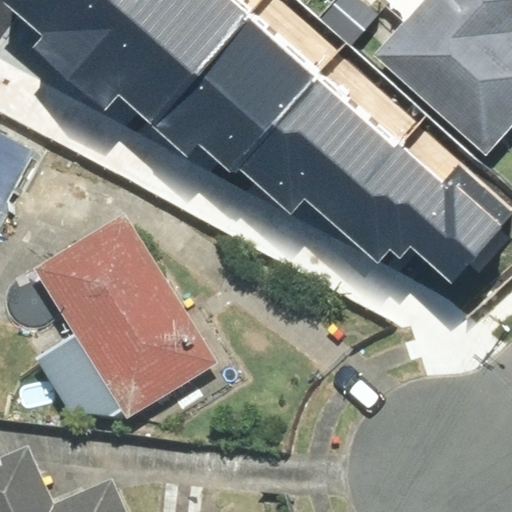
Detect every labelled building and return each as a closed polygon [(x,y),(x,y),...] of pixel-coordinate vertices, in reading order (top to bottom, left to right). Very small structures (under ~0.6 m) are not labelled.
[(9,0),(8,1),(43,32),(24,53),(108,127),(124,108),(185,162),(197,149),(233,181),(242,170),(292,215),(309,197),(379,259),(387,251),(396,259),(413,240),(452,274),(501,219),(459,182),(448,194),(228,0),(9,0)] [(511,0),(430,0),(393,43),(491,140),(511,118),(511,0)] [(0,240),(45,154),(0,130),(0,240)] [(150,220),(59,279),(93,332),(50,359),(90,421),(150,427),(244,366),(150,220)] [(0,511),(148,511),(131,468),(65,495),(47,451),(0,470),(0,511)]
